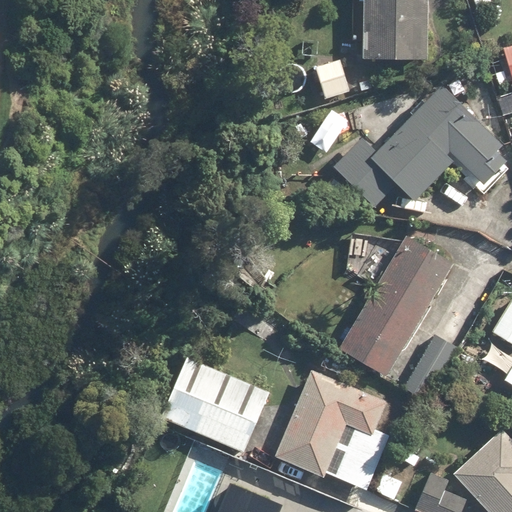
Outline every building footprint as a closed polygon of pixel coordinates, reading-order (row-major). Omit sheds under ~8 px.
[(365,0),(363,58),(426,60),(428,0),(365,0)] [(511,45),(506,47),(509,56),(497,60),(506,87),(511,85),(511,45)] [(340,58),(314,66),(325,100),(350,92),(340,58)] [(375,208),(399,184),(416,201),(458,158),(485,186),(508,163),(497,152),(503,146),(441,84),(376,149),(365,137),(335,167),(375,208)] [(511,86),(497,92),(502,110),(511,106),(511,86)] [(459,346),(419,322),(455,260),(406,232),(338,350),(427,402),(459,346)] [(511,300),(494,333),(511,343),(511,300)] [(271,390),(185,356),(160,418),(246,453),(271,390)] [(375,430),(386,400),(310,370),(275,458),(325,478),(327,474),(368,490),(389,435),(375,430)] [(511,511),(511,438),(502,427),(452,473),(488,511),(511,511)] [(446,490),(450,480),(429,471),(413,511),(416,511),(461,511),(467,498),(446,490)] [(403,480),(381,472),(373,492),(396,501),(403,480)] [(291,511),(231,486),(219,511),(215,511),(202,506),(199,511),(291,511)]
